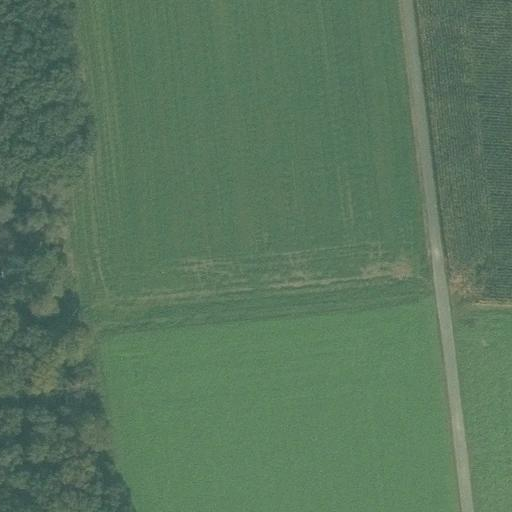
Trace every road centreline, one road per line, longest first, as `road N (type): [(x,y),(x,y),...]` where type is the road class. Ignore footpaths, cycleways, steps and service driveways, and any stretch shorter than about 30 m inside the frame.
road 1 (unclassified): [(405,0),(465,511)]
road 2 (track): [(439,293),(74,336)]
